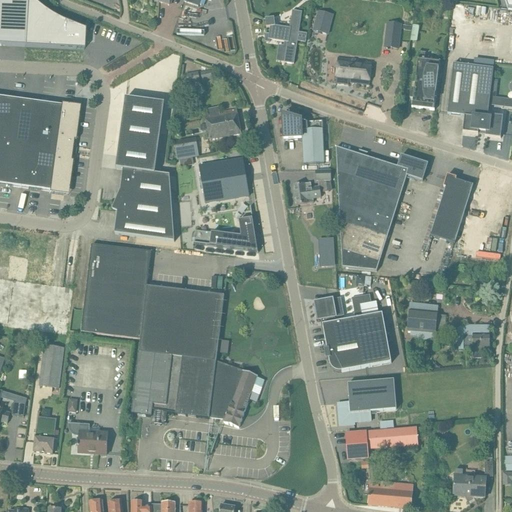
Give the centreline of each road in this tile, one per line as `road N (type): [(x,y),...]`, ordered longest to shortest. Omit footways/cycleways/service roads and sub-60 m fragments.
road 1 (residential): [(341,511),(256,82)]
road 2 (residential): [(0,67),(91,73),(107,94),(86,218),(55,228),(0,219)]
road 3 (tertiary): [(313,511),(222,489),(0,471)]
road 4 (residential): [(511,169),(256,82)]
road 5 (residential): [(256,82),(64,0)]
road 6 (unknown): [(268,432),(266,457),(257,463),(141,454)]
road 7 (unknown): [(141,454),(165,426),(268,432)]
road 8 (unknown): [(155,261),(289,260)]
